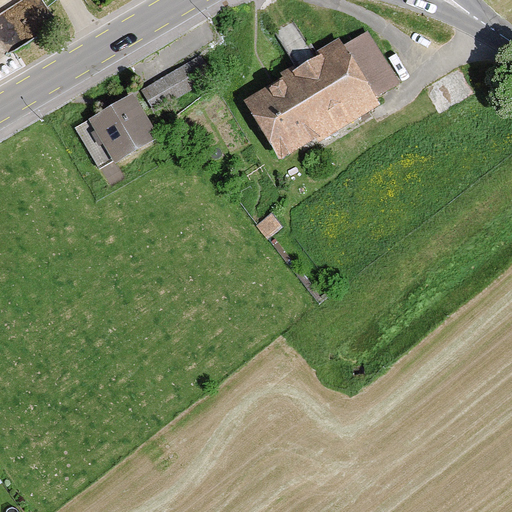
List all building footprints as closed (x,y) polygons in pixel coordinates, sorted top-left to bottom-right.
[(343,50),(373,101),(396,87),(365,36),(343,50)] [(343,50),(242,106),(280,169),(379,112),(373,101),(343,50)] [(199,60),(143,94),(155,113),(211,79),(199,60)] [(131,102),(92,124),(117,167),(156,144),(131,102)] [(282,230),(271,216),(257,227),(268,241),(282,230)]
